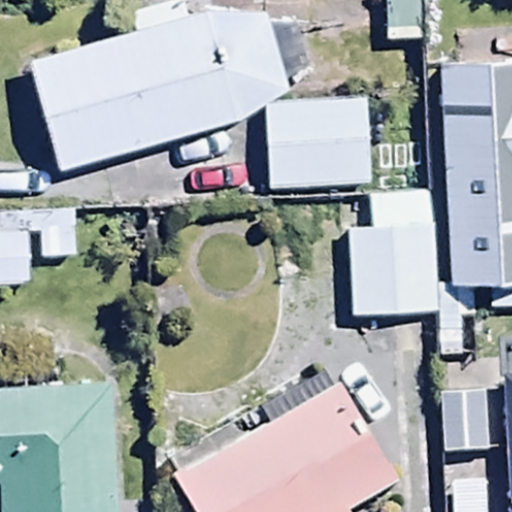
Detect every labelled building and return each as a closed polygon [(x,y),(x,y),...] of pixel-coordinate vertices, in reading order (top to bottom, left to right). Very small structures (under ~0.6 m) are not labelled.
[(421,0),(386,0),(387,48),(421,48),(421,0)] [(275,23),(229,18),(197,27),(191,6),(144,19),(150,40),(38,72),(69,181),(260,127),(302,100),(275,23)] [(374,115),(278,120),(283,205),(379,199),(374,115)] [(449,204),(383,209),(386,241),(360,242),(367,334),(457,328),(449,204)] [(0,238),(0,307),(49,304),(45,235),(0,238)] [(183,487),(197,511),(394,511),(420,497),(357,387),(183,487)] [(129,511),(124,411),(0,417),(0,495),(8,495),(9,511),(129,511)] [(470,447),(443,447),(444,494),(452,493),(452,511),(486,511),(486,493),(471,493),(470,447)]
